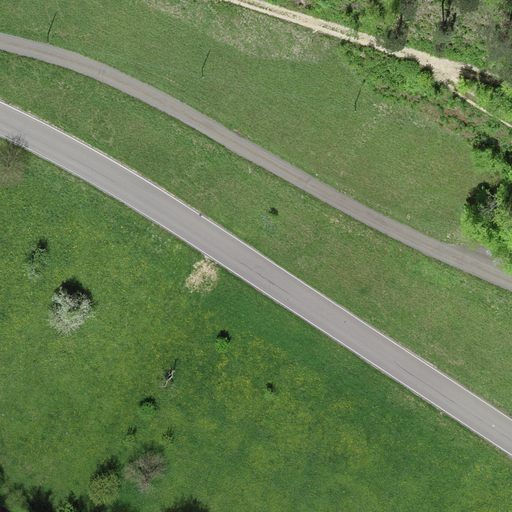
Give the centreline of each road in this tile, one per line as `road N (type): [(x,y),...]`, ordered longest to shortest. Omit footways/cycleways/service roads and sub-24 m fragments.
road 1 (tertiary): [(0,118),(139,192),(511,437)]
road 2 (unclassified): [(511,281),(354,212),(108,76),(0,44)]
road 3 (track): [(233,0),(511,83)]
